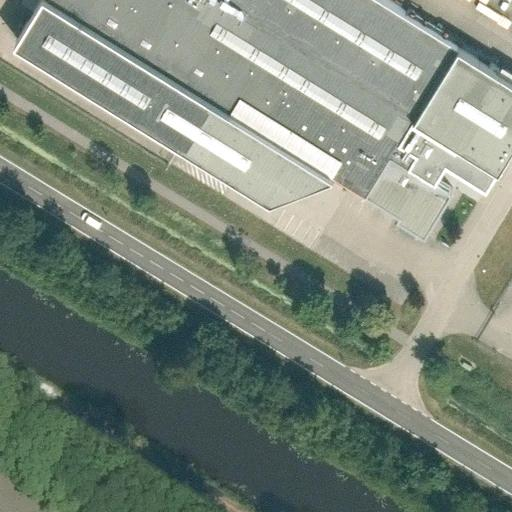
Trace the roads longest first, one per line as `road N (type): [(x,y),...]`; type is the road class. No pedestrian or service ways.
road 1 (tertiary): [(375,402),(0,175)]
road 2 (residential): [(511,185),(375,402)]
road 3 (tertiary): [(511,485),(375,402)]
